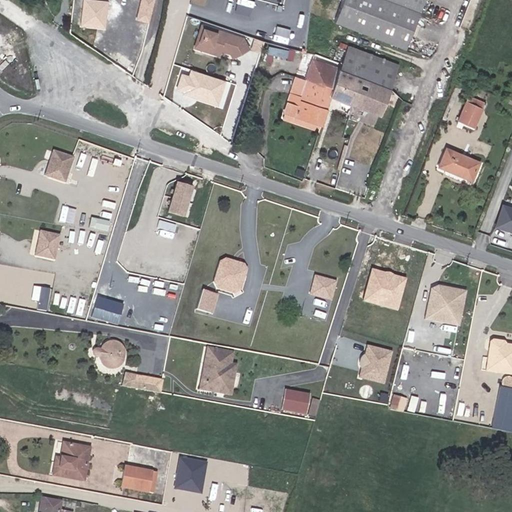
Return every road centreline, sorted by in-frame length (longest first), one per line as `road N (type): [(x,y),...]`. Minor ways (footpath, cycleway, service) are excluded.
road 1 (residential): [(0,101),(511,265)]
road 2 (unknown): [(387,225),(470,0)]
road 3 (unknown): [(0,323),(149,343),(173,370)]
